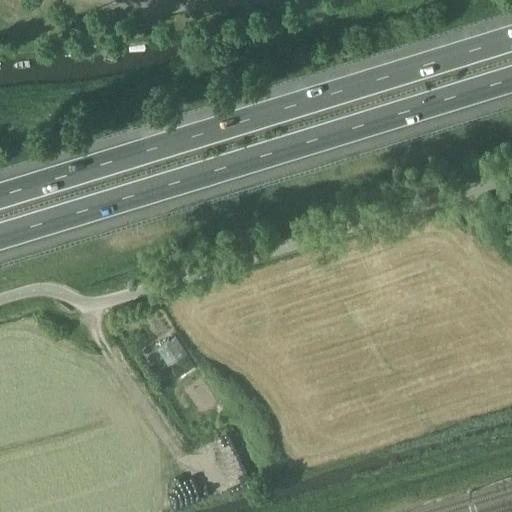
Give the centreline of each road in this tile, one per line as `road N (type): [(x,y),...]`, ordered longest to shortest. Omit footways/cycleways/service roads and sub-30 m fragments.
road 1 (motorway): [(511,30),(0,188)]
road 2 (motorway): [(0,241),(511,84)]
road 3 (unclassified): [(45,287),(91,307),(511,179)]
